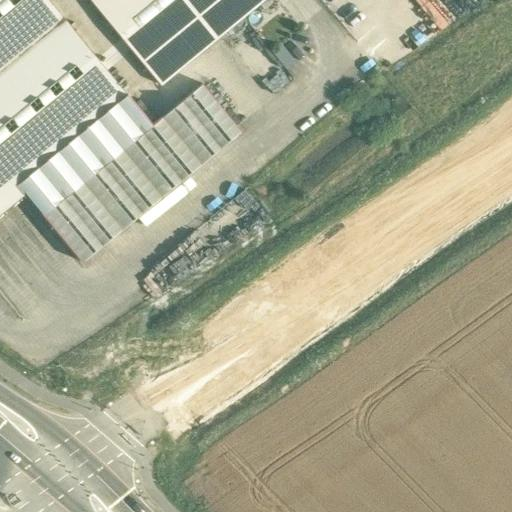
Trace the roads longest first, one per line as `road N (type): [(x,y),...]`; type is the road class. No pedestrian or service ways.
road 1 (track): [(511,48),(82,408),(52,454)]
road 2 (secondary): [(74,472),(511,159)]
